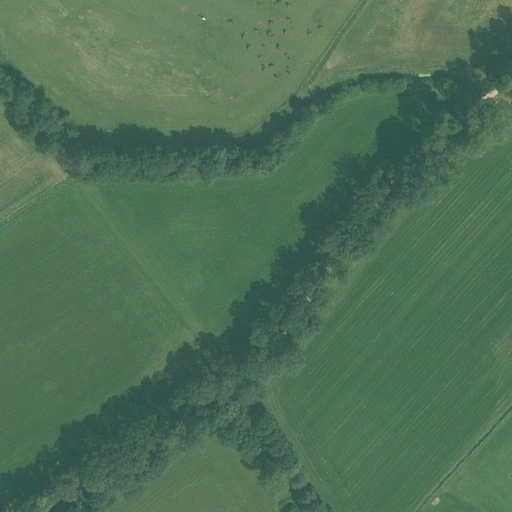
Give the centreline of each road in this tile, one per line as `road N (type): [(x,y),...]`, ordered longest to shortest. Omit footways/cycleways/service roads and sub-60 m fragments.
road 1 (track): [(43,511),(276,341),(405,170),(511,77)]
road 2 (track): [(316,511),(232,375)]
